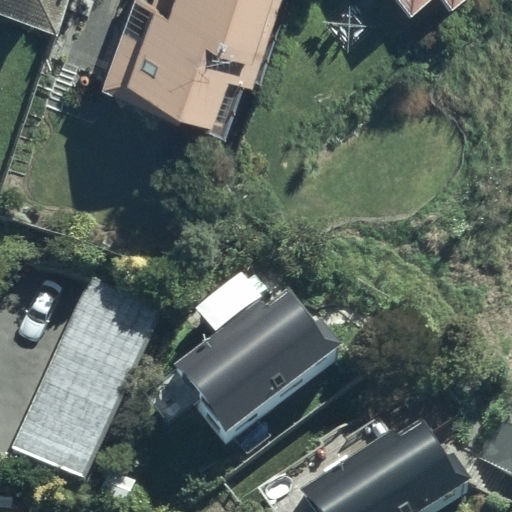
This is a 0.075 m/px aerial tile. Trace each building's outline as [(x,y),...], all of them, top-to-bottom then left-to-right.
[(263,0),(140,0),(136,13),(119,6),(96,66),(167,95),(174,77),(209,91),(227,45),(243,52),(263,0)] [(163,307),(89,273),(9,448),(83,482),(163,307)] [(217,352),(178,382),(229,447),(338,362),(289,300),(264,319),(241,290),(196,325),(217,352)] [(511,401),(480,455),(511,474),(511,401)] [(276,511),(418,511),(470,479),(424,408),(389,431),(375,410),(260,486),(276,511)]
